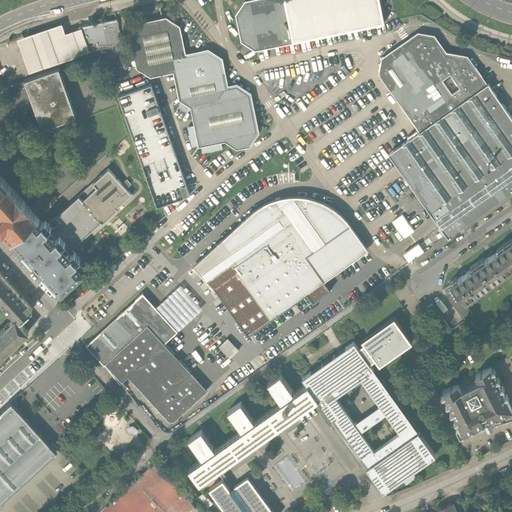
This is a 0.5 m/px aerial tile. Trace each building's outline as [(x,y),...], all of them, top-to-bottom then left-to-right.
[(244,0),(235,14),(241,41),(255,50),(293,42),(293,41),(326,34),(384,22),(379,0),(244,0)] [(237,149),(249,147),(259,132),(251,93),(237,83),(228,85),(225,71),(223,57),(208,48),(185,53),(179,25),(166,16),(139,21),(130,35),(136,67),(150,76),(173,72),(179,100),(190,107),(198,147),(225,141),(237,149)] [(117,20),(80,28),(89,51),(107,47),(109,56),(124,53),(117,20)] [(62,23),(17,38),(23,55),(29,73),(73,58),(72,57),(89,51),(80,28),(71,31),(65,33),(62,23)] [(378,74),(420,132),(488,84),(467,55),(446,51),(434,34),(418,32),(399,45),(382,57),(378,74)] [(59,68),(25,80),(27,87),(31,97),(42,129),(76,118),(76,116),(75,117),(58,69),(59,69),(59,68)] [(157,206),(190,194),(151,83),(118,95),(157,206)] [(511,191),(511,117),(488,84),(420,132),(389,154),(448,237),(511,191)] [(6,104),(0,109),(0,121),(1,123),(31,97),(27,87),(26,87),(6,104)] [(131,196),(108,170),(49,224),(45,220),(42,223),(37,217),(12,240),(23,252),(22,253),(32,264),(33,263),(43,273),(42,274),(56,290),(57,289),(61,293),(69,286),(70,287),(91,268),(80,257),(80,258),(72,250),(101,224),(102,225),(118,211),(116,209),(131,196)] [(0,229),(11,241),(12,240),(37,217),(56,202),(49,193),(30,210),(0,176),(0,229)] [(251,214),(195,266),(213,286),(248,335),(307,294),(313,303),(330,291),(331,290),(324,281),(368,249),(350,224),(349,224),(343,217),(337,212),(331,207),(323,203),(315,200),(308,198),(300,197),(293,197),(294,198),(289,201),(284,205),(279,199),(271,201),(263,205),(257,209),(251,214)] [(477,264),(492,285),(511,270),(511,254),(505,245),(477,264)] [(454,289),(465,304),(492,285),(477,264),(450,284),(454,289)] [(0,301),(16,319),(17,317),(20,320),(34,307),(22,294),(0,270),(0,301)] [(180,285),(157,307),(178,330),(202,309),(180,285)] [(454,289),(446,295),(465,321),(473,316),(465,304),(454,289)] [(177,331),(143,294),(128,307),(125,307),(125,310),(105,328),(101,328),(101,332),(86,345),(104,365),(106,364),(121,381),(128,376),(169,421),(174,421),(207,391),(164,343),(177,331)] [(452,331),(451,331),(433,304),(424,310),(443,337),(452,331)] [(210,425),(195,435),(209,455),(195,464),(206,479),(326,396),(376,465),(428,428),(379,360),(384,356),(388,361),(420,338),(403,314),(370,336),(372,339),(367,343),(362,337),(311,373),(313,376),(300,385),(288,367),(273,378),(287,398),(264,413),(252,395),(236,406),(249,425),(223,443),(210,425)] [(16,319),(0,332),(0,356),(18,341),(29,330),(20,320),(17,317),(16,319)] [(471,331),(464,322),(451,331),(452,331),(458,340),(471,331)] [(229,337),(220,345),(232,357),(241,349),(229,337)] [(454,422),(457,421),(459,427),(456,429),(460,436),(461,436),(465,437),(465,434),(471,431),(474,433),(475,430),(480,427),(483,428),(484,425),(486,424),(488,427),(491,426),(494,424),(494,422),(495,421),(497,423),(498,420),(505,419),(507,420),(509,418),(511,416),(511,407),(506,397),(509,396),(507,393),(505,394),(502,388),(504,387),(503,384),(501,385),(498,380),(500,378),(499,376),(497,377),(494,370),(496,369),(495,367),(492,368),(491,365),(474,373),(477,380),(461,388),(458,381),(441,389),(443,393),(440,394),(441,396),(444,395),(447,401),(445,403),(446,405),(448,404),(451,410),(449,411),(450,414),(453,413),(456,419),(453,420),(454,422)] [(0,500),(55,451),(10,402),(0,411),(0,500)] [(445,451),(428,428),(376,465),(393,488),(445,451)] [(238,486),(231,475),(218,484),(237,511),(284,511),(258,473),(238,486)]
